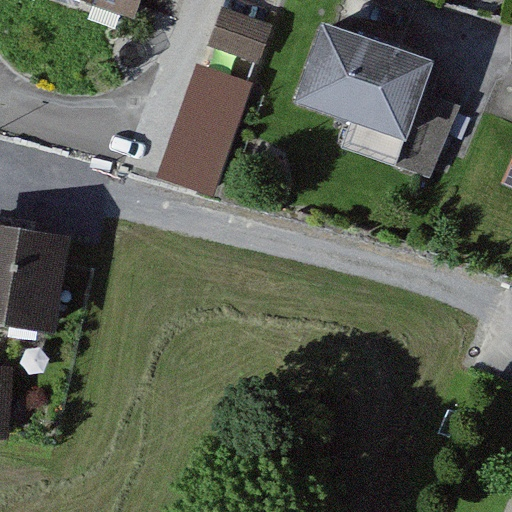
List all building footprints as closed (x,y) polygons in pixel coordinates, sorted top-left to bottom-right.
[(87,0),(155,27),(165,0),(87,0)] [(275,29),(231,11),(216,48),(260,66),(275,29)] [(473,79),(338,27),(306,110),(441,161),(473,79)] [(257,84),(205,64),(161,178),(213,198),(257,84)] [(0,326),(53,336),(71,237),(0,224),(0,326)] [(16,368),(0,367),(0,437),(12,439),(16,368)]
